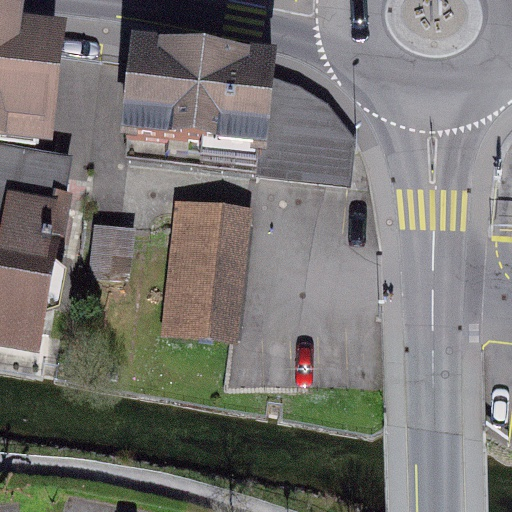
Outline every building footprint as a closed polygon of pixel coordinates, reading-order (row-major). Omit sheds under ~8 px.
[(51,51),(0,44),(0,131),(40,137),(51,51)] [(270,75),(136,60),(126,148),(260,163),(270,75)] [(0,328),(30,334),(58,179),(0,168),(0,328)] [(247,223),(182,217),(170,336),(234,343),(247,223)] [(128,235),(97,232),(92,283),(124,286),(128,235)]
